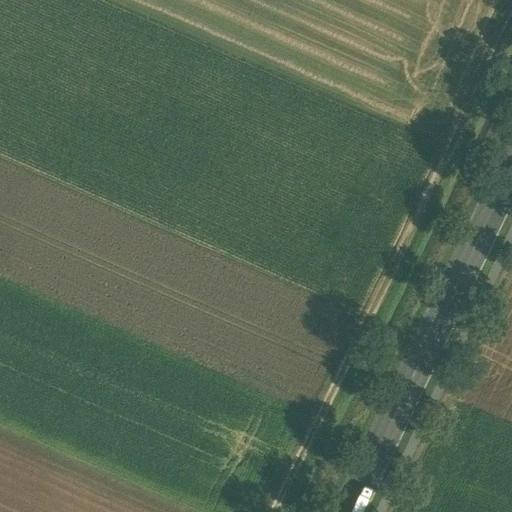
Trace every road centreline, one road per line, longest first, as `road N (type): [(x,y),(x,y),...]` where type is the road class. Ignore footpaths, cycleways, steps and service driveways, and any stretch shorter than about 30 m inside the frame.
road 1 (track): [(511,5),(271,511)]
road 2 (primary): [(361,511),(511,196)]
